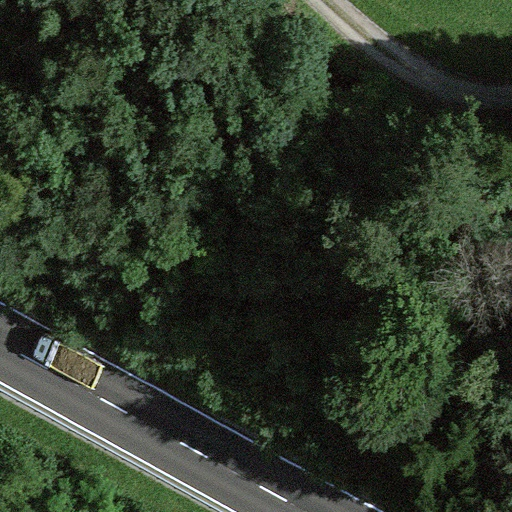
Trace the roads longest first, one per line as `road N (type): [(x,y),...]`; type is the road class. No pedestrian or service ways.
road 1 (primary): [(307,511),(0,342)]
road 2 (track): [(511,111),(451,101),(392,69),(322,0)]
